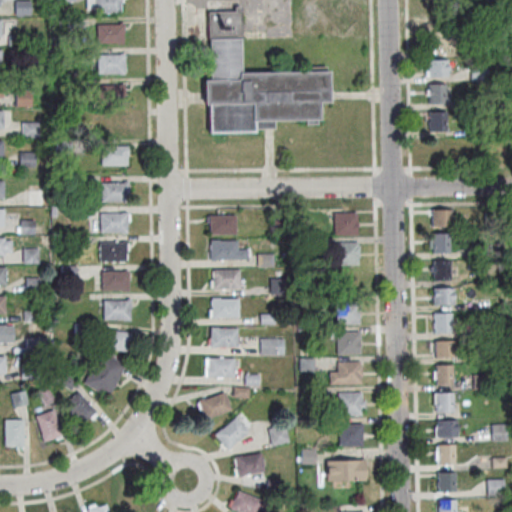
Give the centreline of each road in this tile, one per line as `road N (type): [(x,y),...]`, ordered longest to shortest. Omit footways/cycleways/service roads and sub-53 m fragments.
road 1 (residential): [(402,511),(389,0)]
road 2 (residential): [(167,189),(170,339),(142,416),(110,451),(72,473),(0,486)]
road 3 (residential): [(394,187),(167,189)]
road 4 (residential): [(167,189),(163,0)]
